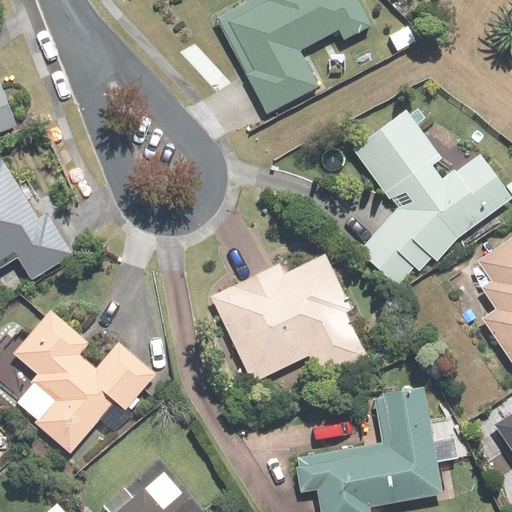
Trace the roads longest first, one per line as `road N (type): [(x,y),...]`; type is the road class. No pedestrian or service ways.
road 1 (residential): [(198,211),(173,220),(134,204),(85,41)]
road 2 (residential): [(85,41),(205,157),(211,188),(198,211)]
